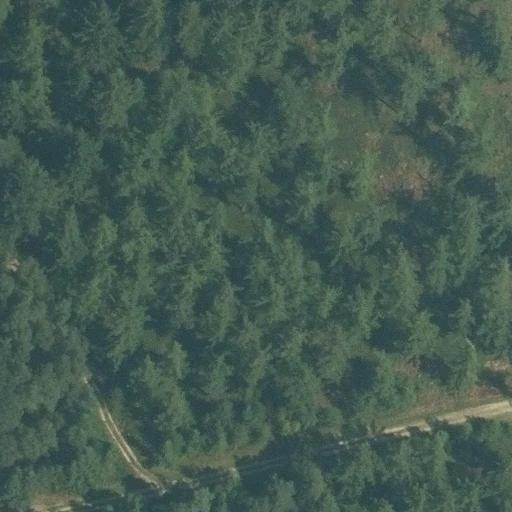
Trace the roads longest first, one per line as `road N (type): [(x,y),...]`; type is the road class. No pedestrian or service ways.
road 1 (track): [(511,404),(80,511)]
road 2 (track): [(0,260),(73,373),(138,498)]
